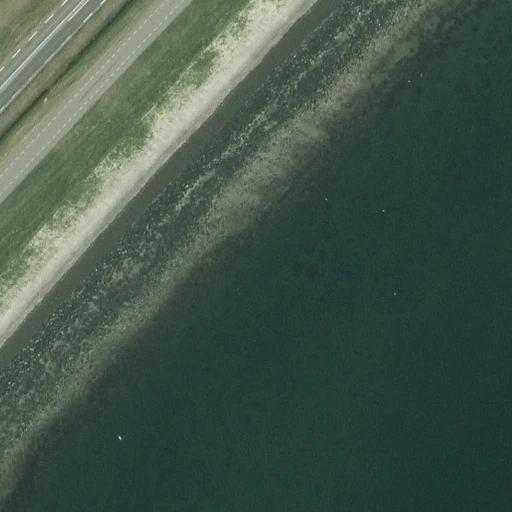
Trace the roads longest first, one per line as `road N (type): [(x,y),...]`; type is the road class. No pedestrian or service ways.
road 1 (tertiary): [(0,194),(182,0)]
road 2 (primary): [(89,0),(0,94)]
